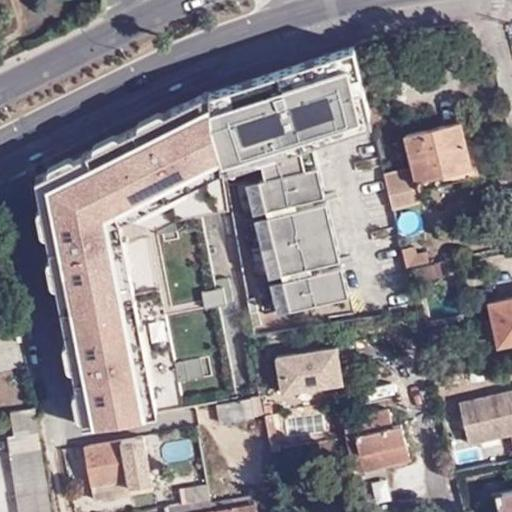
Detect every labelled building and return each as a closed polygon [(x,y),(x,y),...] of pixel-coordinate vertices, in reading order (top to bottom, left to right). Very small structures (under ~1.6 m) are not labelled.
[(282,63),(207,88),(220,158),(373,109),(357,41),(318,53),(321,62),(296,69),(293,60),(282,63)] [(321,62),(318,53),(293,60),(296,69),(321,62)] [(37,176),(85,424),(159,409),(122,216),(222,164),(220,158),(207,88),(37,176)] [(373,109),(220,158),(222,164),(222,168),(263,155),(305,142),(375,119),(373,109)] [(474,161),(463,117),(408,130),(415,161),(387,168),(396,205),(425,198),(418,175),(474,161)] [(257,208),(317,193),(310,167),(305,142),(263,155),(268,174),(250,178),(257,208)] [(322,164),(310,167),(317,193),(328,190),(322,164)] [(224,178),(193,187),(201,213),(232,204),(224,178)] [(318,200),(325,229),(337,226),(330,197),(318,200)] [(265,243),(325,229),(318,200),(258,215),(265,243)] [(337,226),(325,229),(332,258),(344,255),(337,226)] [(272,273),(332,258),(325,229),(265,243),(272,273)] [(410,265),(432,260),(429,248),(420,250),(419,242),(406,245),(410,265)] [(432,260),(410,265),(414,284),(446,276),(442,258),(432,260)] [(334,264),(341,295),(353,292),(345,261),(334,264)] [(274,279),(281,309),(341,295),(334,264),(274,279)] [(511,294),(490,299),(500,345),(511,341),(511,294)] [(285,390),(344,379),(338,344),(280,354),(285,390)] [(409,390),(416,420),(434,415),(426,386),(409,390)] [(511,389),(460,402),(470,444),(511,434),(511,389)] [(221,403),(224,420),(256,414),(253,397),(221,403)] [(13,455),(22,511),(52,511),(44,456),(44,454),(36,403),(10,410),(17,453),(13,455)] [(413,458),(404,423),(396,425),(392,407),(345,418),(356,462),(339,466),(348,504),(366,500),(358,472),(413,458)] [(276,412),(268,413),(274,447),(282,446),(276,412)] [(88,444),(98,483),(130,478),(131,485),(155,480),(146,434),(88,444)] [(133,493),(131,485),(130,478),(98,483),(101,498),(133,493)] [(511,511),(511,490),(491,495),(494,511),(511,511)] [(215,511),(213,497),(178,503),(168,505),(170,511),(215,511)] [(262,511),(260,502),(215,511),(262,511)]
